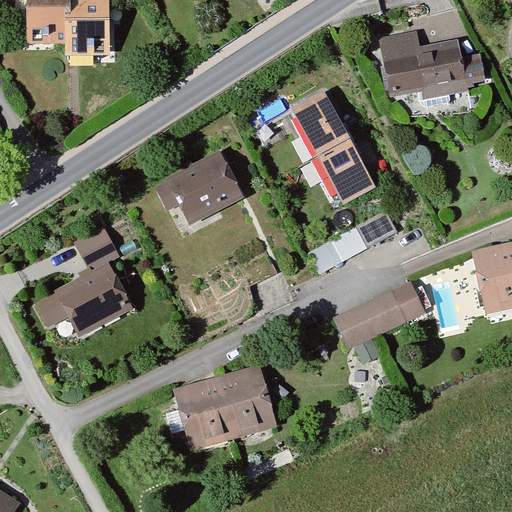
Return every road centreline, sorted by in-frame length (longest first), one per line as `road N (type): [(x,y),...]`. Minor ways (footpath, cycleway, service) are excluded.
road 1 (residential): [(55,426),(379,271)]
road 2 (tertiary): [(50,186),(339,0)]
road 3 (residential): [(0,315),(55,426)]
